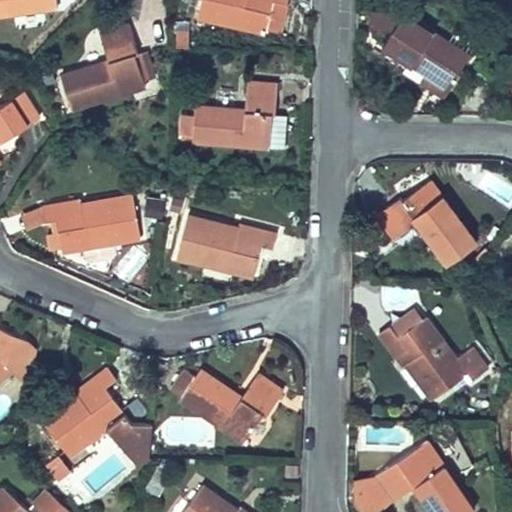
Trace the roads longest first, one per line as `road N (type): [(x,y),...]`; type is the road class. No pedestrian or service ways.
road 1 (residential): [(0,268),(136,326),(179,333),(325,301)]
road 2 (residential): [(322,511),(325,301)]
road 3 (residential): [(511,143),(490,136),(334,136)]
road 4 (residential): [(325,301),(334,136)]
road 5 (residential): [(334,136),(337,0)]
